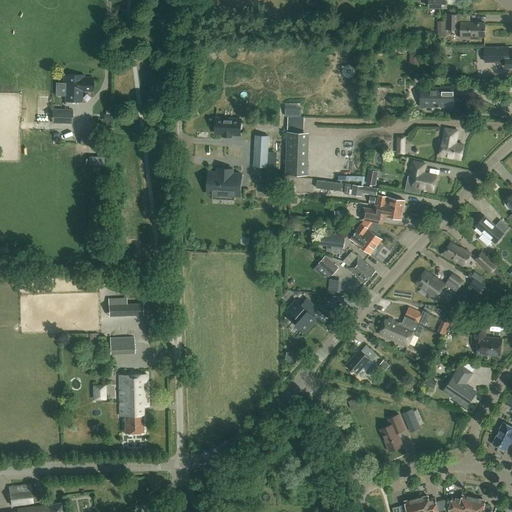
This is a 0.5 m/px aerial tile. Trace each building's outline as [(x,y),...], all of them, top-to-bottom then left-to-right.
[(486,23),(469,22),(458,22),(458,14),(448,13),(447,29),(462,29),(461,38),(479,38),(479,36),(485,36),(486,23)] [(374,21),(374,34),(391,33),(390,21),(374,21)] [(410,64),(419,64),(419,47),(410,47),(410,64)] [(508,47),(485,47),(485,62),(506,61),(506,67),(511,66),(511,53),(509,54),(508,47)] [(82,102),(82,91),(93,91),(93,77),(84,77),(84,75),(64,74),(64,84),(65,84),(65,101),(82,102)] [(454,86),(431,86),(420,86),(420,107),(431,107),(446,107),(446,110),(454,110),(454,86)] [(72,123),(72,110),(52,109),(52,123),(72,123)] [(242,118),(216,117),(215,134),(223,134),(222,136),(232,136),(232,135),(241,135),(242,118)] [(461,160),(464,145),(456,143),(458,131),(446,129),(443,141),(440,156),(461,160)] [(285,174),(307,175),(309,132),(287,131),(285,174)] [(99,145),(99,136),(81,135),(80,145),(99,145)] [(269,136),(255,135),(253,166),(267,167),(269,136)] [(396,153),(405,154),(406,136),(397,136),(396,153)] [(89,156),(89,165),(104,165),(104,156),(89,156)] [(433,190),(437,175),(424,173),(426,164),(413,161),(410,176),(415,177),(413,186),(433,190)] [(369,169),(368,181),(378,182),(380,170),(369,169)] [(218,177),(209,176),(207,199),(241,200),(242,178),(233,178),(233,173),(218,172),(218,177)] [(317,187),(341,190),(342,183),(318,179),(317,187)] [(377,195),(378,188),(363,185),(363,186),(353,184),(351,194),(362,196),(362,192),(377,195)] [(400,209),(403,209),(405,200),(379,195),(377,205),(400,209)] [(400,209),(377,205),(375,205),(374,209),(364,208),(361,220),(383,223),(384,216),(402,219),(403,209),(400,209)] [(478,227),(475,230),(481,235),(483,232),(487,235),(496,243),(509,227),(500,220),(495,226),(484,216),(476,226),(478,227)] [(346,235),(351,239),(371,254),(382,239),(362,224),(355,233),(349,229),(345,234),(346,235)] [(344,247),(346,235),(345,234),(332,233),(320,231),(319,244),(333,246),(343,247),(344,247)] [(444,254),(464,266),(471,253),(466,250),(465,251),(451,243),(444,254)] [(498,265),(482,251),(474,259),(490,274),(498,265)] [(332,276),(339,267),(325,255),(318,263),(332,276)] [(346,268),(365,284),(376,271),(358,255),(346,268)] [(453,288),(456,291),(463,281),(453,274),(445,285),(425,271),(415,285),(437,301),(444,290),(449,293),(453,288)] [(469,286),(479,293),(484,285),(474,278),(469,286)] [(296,299),(288,309),(293,314),(289,318),(305,332),(312,324),(317,318),(313,315),(318,309),(306,299),(302,304),(296,299)] [(108,304),(109,313),(127,312),(127,315),(135,314),(134,303),(108,304)] [(385,319),(379,334),(408,347),(413,334),(419,336),(423,326),(418,324),(423,313),(410,307),(405,318),(408,320),(405,325),(389,317),(388,320),(385,319)] [(500,355),(502,338),(485,337),(486,328),(473,327),(471,343),(478,343),(478,346),(479,346),(478,354),(487,355),(487,354),(500,355)] [(110,339),(110,352),(135,351),(134,338),(110,339)] [(360,349),(346,365),(357,374),(370,358),(373,360),(377,355),(366,345),(362,350),(360,349)] [(390,365),(384,360),(379,365),(385,370),(390,365)] [(464,404),(474,390),(466,385),(466,382),(472,373),(461,366),(444,391),(464,404)] [(143,406),(148,406),(147,374),(119,375),(120,416),(124,416),(125,433),(144,432),(143,406)] [(434,388),(437,381),(429,377),(425,385),(434,388)] [(98,383),(95,396),(106,399),(110,385),(98,383)] [(511,394),(508,391),(503,398),(511,405),(511,394)] [(411,432),(420,428),(412,409),(403,413),(411,432)] [(398,432),(405,429),(399,414),(388,419),(390,425),(380,429),(389,451),(404,445),(398,432)] [(511,426),(503,422),(495,439),(494,438),(491,444),(496,446),(497,445),(506,450),(510,443),(511,444),(511,426)] [(294,438),(300,436),(298,430),(292,432),(294,438)] [(31,485),(9,488),(12,506),(33,503),(31,485)] [(450,509),(448,511),(470,511),(474,497),(463,494),(462,498),(455,497),(453,496),(450,509)] [(417,498),(419,511),(438,511),(435,498),(429,499),(428,495),(417,498)] [(474,497),(470,511),(489,511),(491,506),(485,504),(486,500),(474,497)] [(419,511),(417,498),(405,501),(406,504),(399,506),(400,511),(419,511)] [(63,511),(62,502),(48,504),(48,505),(17,509),(17,511),(15,511),(0,511),(63,511)]
